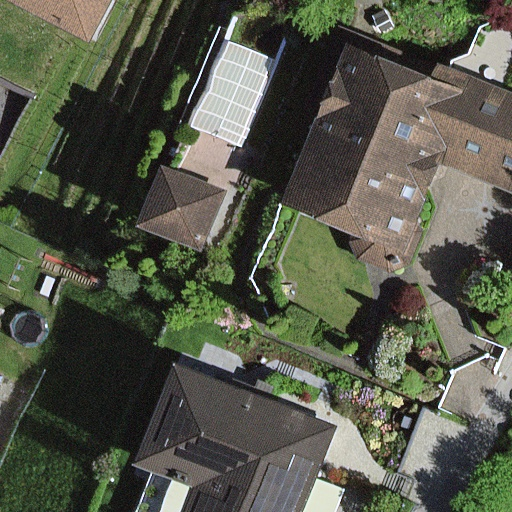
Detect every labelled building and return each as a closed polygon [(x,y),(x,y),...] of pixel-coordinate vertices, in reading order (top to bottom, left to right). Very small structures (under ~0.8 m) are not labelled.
[(113,0),(8,0),(91,43),(113,0)] [(235,17),(191,129),(243,149),(287,38),(235,17)] [(440,80),(348,44),(283,208),(353,235),(351,241),(358,261),(390,274),(411,264),(424,232),(420,220),(442,165),(511,193),(511,94),(445,68),(440,80)] [(203,253),(228,193),(186,176),(163,167),(139,227),(203,253)] [(303,511),(336,428),(176,365),(137,466),(194,489),(185,511),(303,511)]
